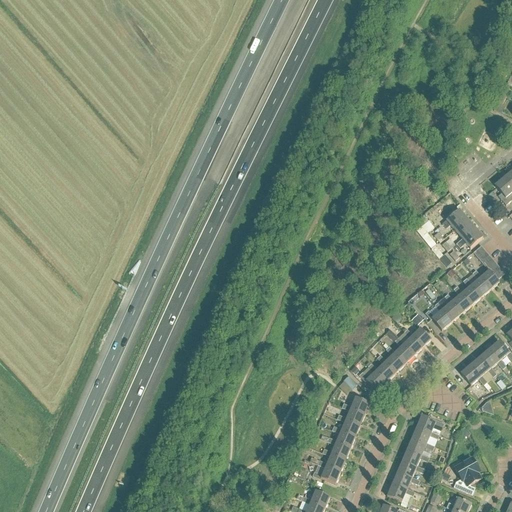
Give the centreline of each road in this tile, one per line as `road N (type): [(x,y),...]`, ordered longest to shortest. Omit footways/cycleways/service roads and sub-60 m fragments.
road 1 (motorway): [(87,511),(326,0)]
road 2 (motorway): [(282,0),(46,511)]
road 3 (residential): [(351,511),(396,411),(511,302)]
road 4 (residential): [(511,252),(464,193),(511,152)]
